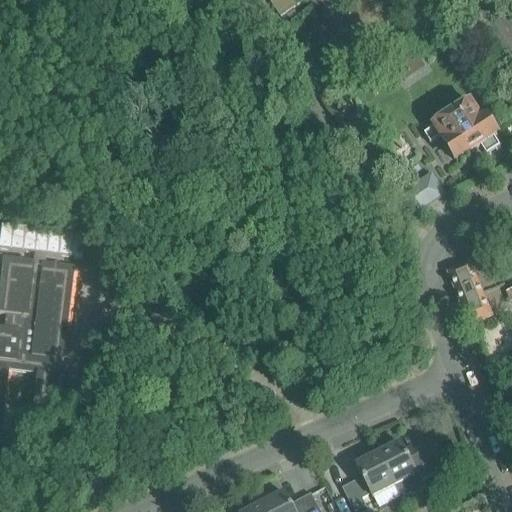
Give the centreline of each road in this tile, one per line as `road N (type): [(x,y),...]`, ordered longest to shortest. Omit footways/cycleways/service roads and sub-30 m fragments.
road 1 (residential): [(141,511),(456,372)]
road 2 (residential): [(456,372),(419,275),(423,248),(442,220),(511,185)]
road 3 (residential): [(508,511),(456,372)]
